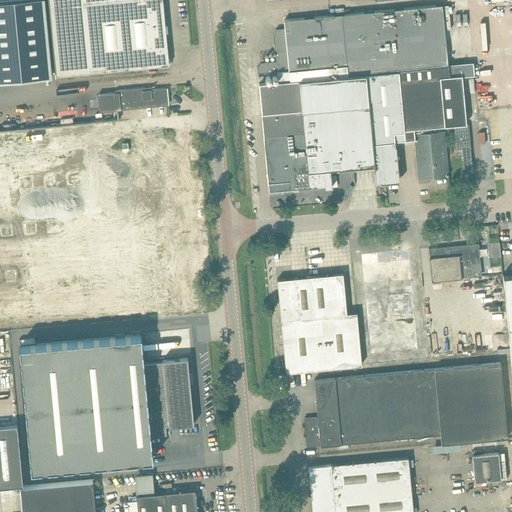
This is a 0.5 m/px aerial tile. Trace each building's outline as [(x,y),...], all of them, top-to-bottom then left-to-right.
[(13,0),(0,1),(0,82),(51,77),(43,0),(13,0)] [(47,0),(55,75),(168,65),(162,0),(47,0)] [(347,74),(398,69),(448,64),(441,4),(383,10),(284,20),(285,30),(277,31),(273,35),(276,61),(261,62),(257,67),(258,73),(346,65),(347,74)] [(473,63),(398,70),(398,71),(404,140),(414,139),(414,134),(431,133),(430,127),(456,125),(457,141),(470,140),(468,123),(466,124),(462,76),(474,75),(473,63)] [(398,71),(365,74),(372,154),(373,164),(375,182),(380,182),(380,183),(399,181),(396,145),(395,145),(394,141),(404,140),(398,71)] [(372,154),(365,74),(298,80),(298,79),(258,83),(269,192),(331,186),(330,168),(353,166),(373,164),(372,154)] [(168,105),(166,88),(150,90),(150,92),(145,92),(145,88),(118,90),(118,92),(98,94),(99,111),(168,105)] [(93,130),(0,138),(0,323),(134,311),(130,265),(106,267),(93,130)] [(414,139),(418,178),(448,176),(444,132),(431,133),(414,134),(414,139)] [(145,177),(136,177),(137,190),(146,189),(145,177)] [(499,241),(488,242),(490,257),(501,256),(499,241)] [(478,243),(428,248),(429,258),(432,281),(457,279),(462,278),(473,277),(472,271),(481,271),(480,264),(479,253),(478,243)] [(356,312),(346,313),(343,273),(277,279),(286,372),(361,365),(356,312)] [(511,273),(502,274),(511,376),(511,273)] [(31,470),(142,459),(152,458),(150,436),(166,435),(165,427),(193,424),(187,358),(162,360),(162,362),(143,364),(140,334),(19,346),(31,470)] [(507,437),(500,362),(314,380),(317,417),(304,418),(307,446),(440,434),(441,444),(507,437)] [(0,486),(22,485),(17,424),(0,425),(0,486)] [(500,478),(498,452),(482,453),(481,450),(472,451),(475,480),(500,478)] [(312,511),(412,511),(408,457),(308,466),(312,511)] [(95,511),(92,479),(20,486),(21,511),(95,511)] [(136,501),(128,502),(128,511),(196,511),(195,489),(136,495),(136,501)]
